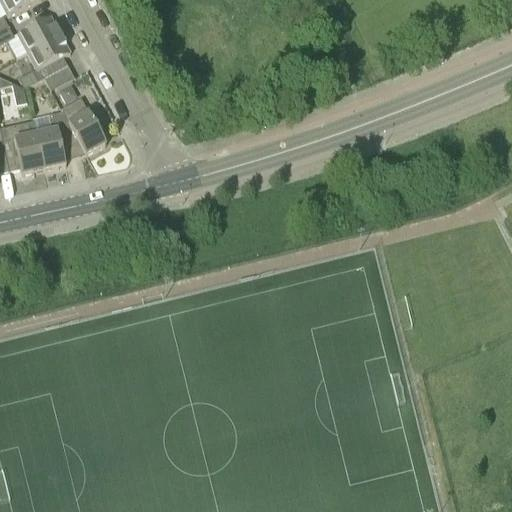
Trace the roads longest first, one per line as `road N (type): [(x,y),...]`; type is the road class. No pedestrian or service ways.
road 1 (tertiary): [(179,182),(364,125),(511,66)]
road 2 (unclassified): [(179,182),(82,0)]
road 3 (tertiary): [(0,223),(179,182)]
